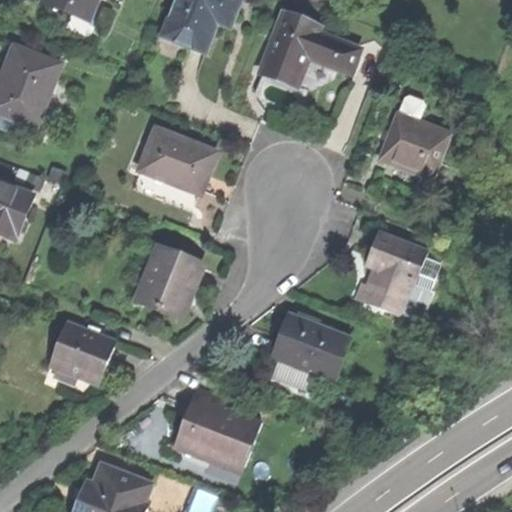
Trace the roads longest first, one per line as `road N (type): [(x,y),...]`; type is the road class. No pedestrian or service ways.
road 1 (residential): [(0,504),(249,304),(293,192)]
road 2 (primary): [(511,413),(363,511)]
